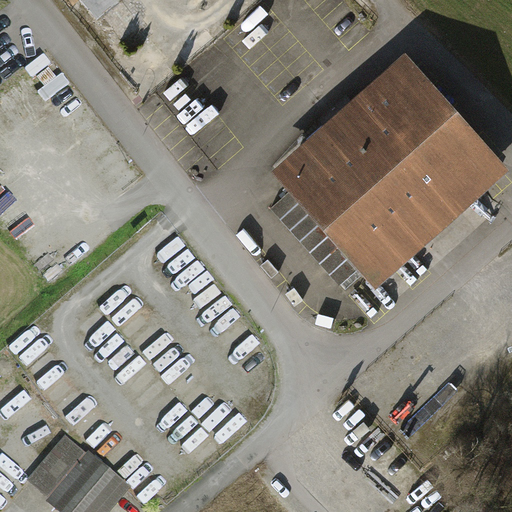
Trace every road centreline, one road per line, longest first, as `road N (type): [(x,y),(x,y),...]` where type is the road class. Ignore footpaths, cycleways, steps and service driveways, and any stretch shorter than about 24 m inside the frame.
road 1 (residential): [(29,0),(321,377)]
road 2 (unknown): [(140,427),(85,348),(73,313),(96,282),(187,206)]
